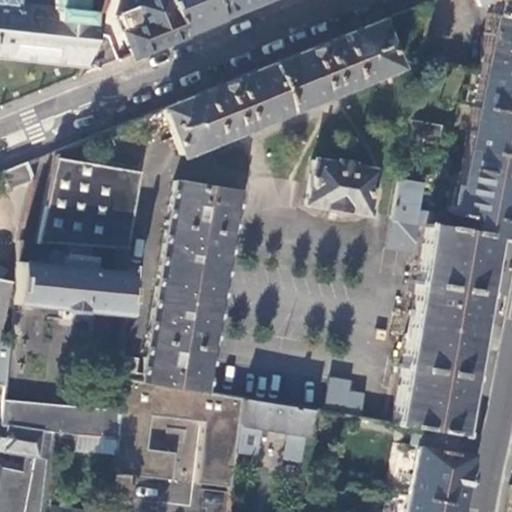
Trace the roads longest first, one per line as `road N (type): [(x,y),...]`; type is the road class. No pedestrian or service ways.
road 1 (residential): [(349,0),(0,144)]
road 2 (residential): [(511,370),(479,511)]
